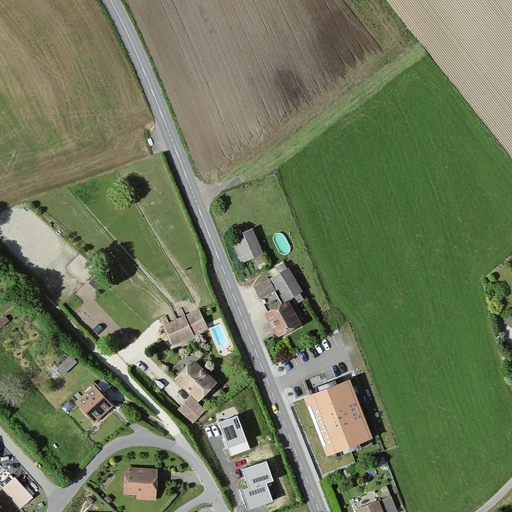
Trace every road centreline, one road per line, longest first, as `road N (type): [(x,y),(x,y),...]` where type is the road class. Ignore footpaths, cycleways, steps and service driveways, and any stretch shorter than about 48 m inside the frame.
road 1 (secondary): [(108,0),(319,511)]
road 2 (residential): [(61,500),(103,453),(131,439),(160,441),(191,455),(223,511)]
